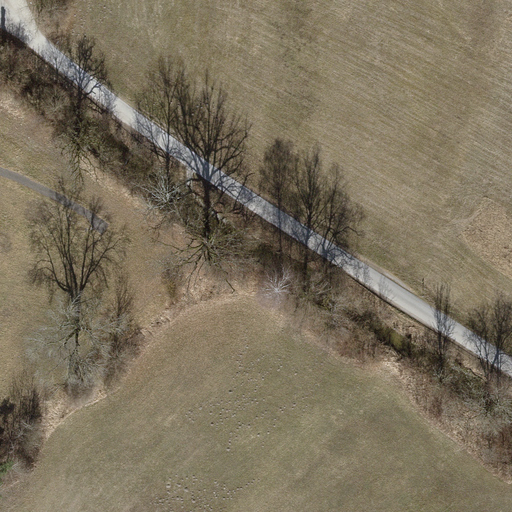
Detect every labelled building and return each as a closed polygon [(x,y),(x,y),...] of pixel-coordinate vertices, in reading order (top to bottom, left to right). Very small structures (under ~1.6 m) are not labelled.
[(0,128),(8,107),(0,104),(0,128)] [(28,124),(12,157),(28,165),(44,131),(28,124)] [(33,194),(25,216),(47,224),(56,202),(33,194)] [(0,258),(11,261),(18,233),(0,227),(0,258)] [(19,287),(42,294),(50,267),(28,260),(19,287)] [(7,293),(0,311),(0,318),(23,327),(32,303),(7,293)] [(20,388),(35,408),(62,389),(47,368),(20,388)] [(0,424),(10,416),(0,404),(0,424)]
